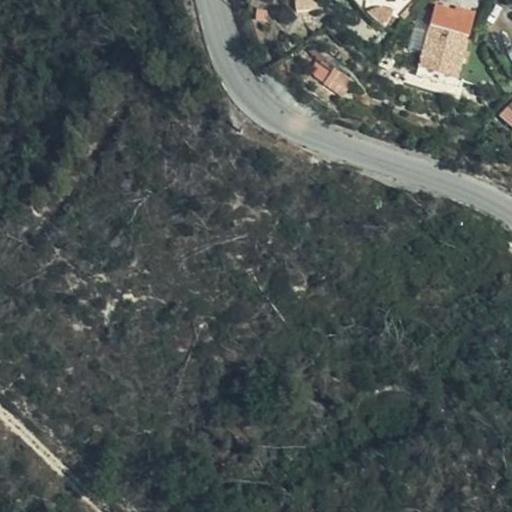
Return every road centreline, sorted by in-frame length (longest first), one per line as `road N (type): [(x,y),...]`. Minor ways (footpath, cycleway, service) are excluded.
road 1 (tertiary): [(214,0),(232,67),(265,109),(511,212)]
road 2 (track): [(106,511),(0,405)]
